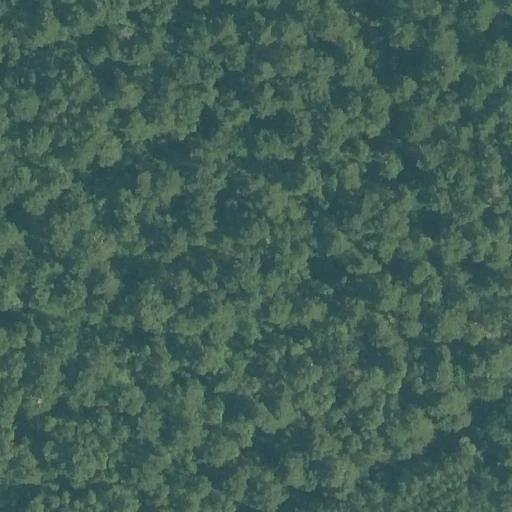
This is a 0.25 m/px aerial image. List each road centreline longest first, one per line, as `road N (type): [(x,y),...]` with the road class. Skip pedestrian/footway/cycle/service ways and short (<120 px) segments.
road 1 (track): [(480,406),(361,0)]
road 2 (track): [(223,511),(400,452),(480,406)]
